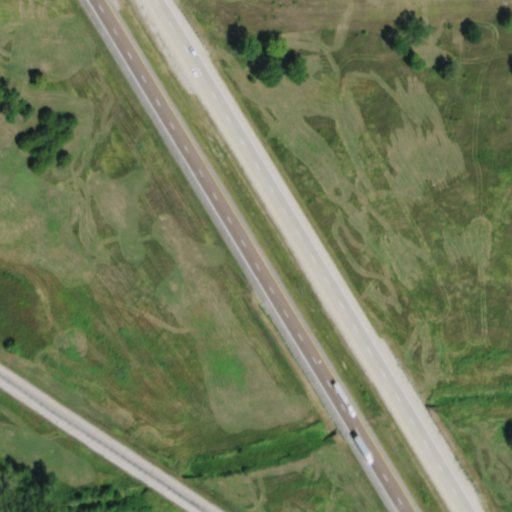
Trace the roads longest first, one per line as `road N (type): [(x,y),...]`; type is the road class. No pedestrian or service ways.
road 1 (motorway): [(464,511),(152,0)]
road 2 (motorway): [(92,0),(395,511)]
road 3 (motorway): [(0,372),(208,511)]
